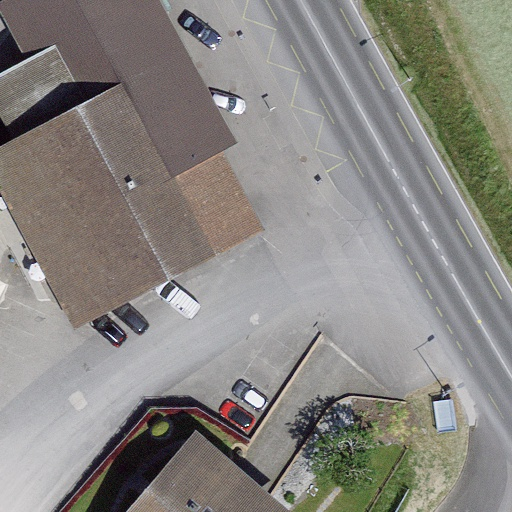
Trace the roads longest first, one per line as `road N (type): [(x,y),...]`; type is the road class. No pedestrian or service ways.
road 1 (unknown): [(0,487),(84,410),(432,229)]
road 2 (secondary): [(511,372),(305,0)]
